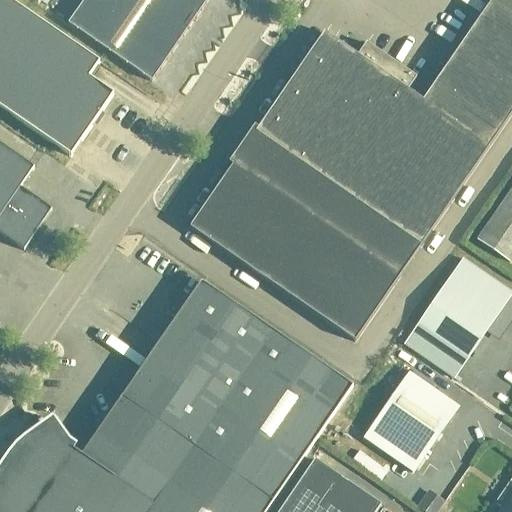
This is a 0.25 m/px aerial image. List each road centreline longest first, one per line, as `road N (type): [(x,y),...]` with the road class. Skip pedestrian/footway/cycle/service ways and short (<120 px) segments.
road 1 (unclassified): [(0,392),(269,0)]
road 2 (unknown): [(511,149),(426,267),(414,267),(225,132)]
